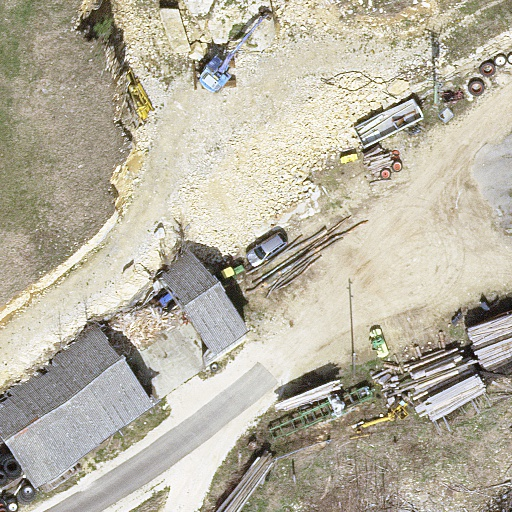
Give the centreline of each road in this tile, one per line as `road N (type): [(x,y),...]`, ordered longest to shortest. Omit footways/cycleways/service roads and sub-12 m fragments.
road 1 (track): [(511,108),(376,242),(202,437)]
road 2 (track): [(202,437),(77,511)]
